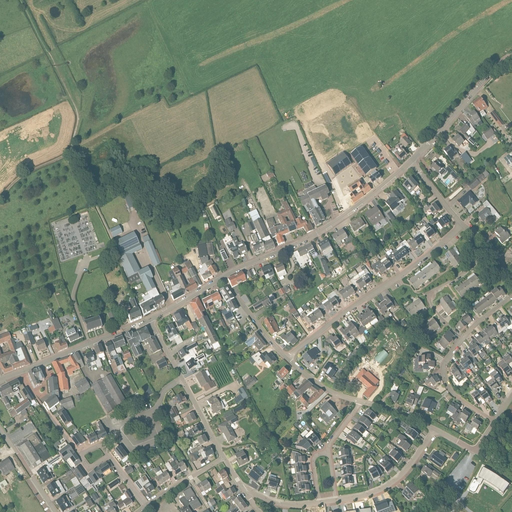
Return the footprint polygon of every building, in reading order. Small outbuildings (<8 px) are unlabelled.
[(479,114),(487,108),(485,106),(486,106),(481,99),(473,105),(479,114)] [(473,127),(481,121),(474,112),(469,116),(470,117),(468,119),(473,127)] [(500,127),(503,125),(493,112),(490,114),(500,127)] [(466,126),(465,126),(459,132),(467,140),(470,138),(466,134),(469,130),(473,134),(475,132),(469,123),(466,126)] [(492,130),(490,128),(483,134),(487,140),(495,134),(492,130)] [(463,142),(458,136),(453,141),(458,147),(461,145),(464,148),(468,143),(465,140),(463,142)] [(406,148),(411,144),(405,137),(400,142),(406,148)] [(468,166),(460,157),(455,151),(453,152),(449,147),(444,151),(447,155),(448,155),(452,160),(451,161),(452,161),(454,159),(455,161),(456,160),(463,169),(467,166),(468,166)] [(352,155),(356,161),(365,154),(361,148),(352,155)] [(407,155),(403,151),(401,149),(398,152),(396,150),(393,153),(395,155),(400,161),(407,155)] [(346,166),(351,163),(344,153),(339,157),(346,166)] [(472,162),(470,159),(470,158),(465,153),(460,157),(468,166),(472,162)] [(356,161),(359,166),(369,159),(365,154),(356,161)] [(341,170),(346,166),(339,157),(334,161),(341,170)] [(359,166),(363,171),(373,164),(369,159),(359,166)] [(335,174),(341,170),(334,161),(328,164),(335,174)] [(437,175),(438,174),(439,173),(441,176),(443,176),(444,175),(445,174),(445,173),(446,171),(443,169),(444,168),(440,165),(439,166),(436,162),(431,167),(434,169),(433,170),(437,175)] [(363,171),(367,177),(377,170),(373,164),(363,171)] [(265,174),(269,179),(274,175),(271,170),(265,174)] [(472,191),(485,179),(481,173),(467,186),(472,191)] [(370,180),(371,183),(373,184),(381,178),(378,174),(370,180)] [(411,179),(407,183),(403,186),(410,193),(413,191),(418,186),(411,179)] [(364,197),(363,196),(367,194),(371,191),(371,190),(368,185),(367,185),(365,186),(360,180),(348,188),(344,191),(345,196),(348,202),(351,206),(364,197)] [(309,212),(316,227),(321,224),(320,222),(324,220),(315,201),(320,199),(322,202),(328,199),(326,196),(328,195),(325,188),(317,191),(315,187),(303,193),(305,198),(299,201),(305,214),(309,212)] [(394,197),(386,204),(393,212),(402,204),(400,203),(403,200),(401,197),(401,195),(399,195),(396,191),(394,193),(392,195),(392,196),(392,195),(394,197)] [(469,192),(458,202),(462,207),(465,204),(466,204),(468,202),(472,206),(478,202),(469,192)] [(282,227),(283,227),(284,228),(286,227),(289,234),(297,230),(294,224),(296,223),(295,221),(294,218),(293,216),(292,215),(287,204),(283,206),(283,207),(285,211),(276,215),(278,220),(281,226),(282,227)] [(434,216),(440,211),(435,205),(431,208),(429,206),(423,210),(426,212),(429,210),(434,216)] [(486,208),(477,216),(482,222),(490,215),(492,217),(495,214),(497,213),(490,205),(486,208)] [(377,208),(373,211),(370,213),(369,212),(365,214),(373,226),(384,219),(377,208)] [(450,224),(445,217),(438,223),(442,229),(450,224)] [(360,218),(349,225),(352,228),(351,229),(354,233),(365,225),(360,218)] [(232,223),(229,219),(224,221),(225,223),(224,224),(230,235),(234,233),(233,231),(235,229),(232,223)] [(253,223),(251,219),(246,222),(251,232),(256,230),(253,223)] [(262,245),(264,250),(265,253),(266,253),(275,249),(271,241),(260,219),(253,223),(256,230),(258,234),(262,245)] [(273,238),(275,244),(277,243),(278,246),(284,244),(282,237),(289,234),(286,227),(284,228),(283,227),(282,227),(281,226),(275,228),(274,226),(275,225),(272,219),(265,222),(272,239),(273,238)] [(299,220),(295,221),(296,223),(294,224),(297,230),(303,228),(307,234),(313,230),(308,220),(301,224),(299,220)] [(429,239),(435,235),(428,225),(425,227),(427,230),(424,233),(429,239)] [(119,226),(109,230),(109,231),(113,238),(123,234),(119,226)] [(499,240),(502,244),(510,237),(504,230),(503,231),(500,228),(495,233),(500,239),(499,240)] [(339,246),(342,244),(345,242),(343,240),(347,237),(342,230),(332,237),(339,246)] [(416,239),(414,241),(418,247),(421,245),(422,245),(424,243),(421,240),(424,238),(419,231),(416,233),(417,234),(415,236),(416,239)] [(137,273),(140,271),(132,255),(142,250),(133,233),(115,243),(122,257),(118,259),(120,263),(128,279),(137,274),(137,273)] [(262,251),(264,250),(262,245),(258,234),(255,236),(252,237),(252,236),(250,236),(253,243),(250,244),(255,254),(256,255),(259,254),(258,253),(259,253),(262,252),(262,251)] [(327,240),(318,245),(324,256),(329,253),(328,250),(331,248),(327,240)] [(143,244),(153,267),(160,264),(151,241),(143,244)] [(205,241),(203,241),(197,242),(198,246),(197,246),(199,259),(202,266),(203,268),(200,270),(202,273),(199,274),(204,282),(212,277),(205,264),(208,262),(207,256),(205,245),(205,241)] [(403,243),(408,250),(410,248),(413,251),(415,250),(416,250),(415,249),(418,247),(414,241),(408,245),(405,241),(403,243)] [(245,250),(243,245),(241,242),(238,243),(238,242),(234,244),(235,246),(236,249),(240,257),(247,254),(245,250)] [(398,253),(403,259),(406,257),(406,256),(408,255),(405,251),(408,250),(403,243),(400,245),(403,249),(398,253)] [(305,248),(309,257),(316,253),(311,245),(305,248)] [(229,249),(234,260),(237,258),(238,258),(239,258),(239,257),(240,257),(236,249),(233,250),(232,248),(229,249)] [(305,248),(297,252),(300,258),(302,257),(304,262),(299,264),(300,267),(308,263),(306,260),(308,259),(309,260),(310,259),(309,257),(305,248)] [(458,256),(453,249),(445,255),(446,257),(447,257),(450,262),(458,256)] [(228,259),(223,250),(220,252),(223,262),(228,259)] [(386,253),(388,257),(392,261),(394,264),(396,262),(397,263),(399,261),(400,262),(399,261),(403,259),(398,253),(396,250),(390,254),(388,251),(386,253)] [(294,254),(299,264),(304,262),(302,257),(300,258),(297,252),(294,254)] [(463,262),(458,256),(450,262),(451,264),(452,264),(455,268),(454,268),(455,268),(463,262)] [(390,263),(392,261),(388,257),(386,259),(387,260),(382,264),(387,271),(390,269),(390,268),(392,267),(390,263)] [(194,274),(192,270),(193,269),(189,261),(184,264),(185,267),(188,272),(192,278),(198,288),(201,286),(195,274),(194,274)] [(216,270),(212,263),(211,261),(208,262),(205,264),(212,277),(217,274),(215,271),(216,270)] [(326,261),(325,261),(321,263),(325,274),(330,273),(326,261)] [(387,271),(382,264),(380,261),(372,267),(376,274),(379,272),(381,275),(383,273),(384,274),(384,273),(387,271)] [(432,266),(429,268),(435,275),(441,270),(435,262),(432,265),(432,266)] [(279,278),(286,275),(285,271),(282,265),(274,269),(277,274),(279,278)] [(341,266),(333,270),(336,275),(343,271),(341,266)] [(163,302),(164,302),(161,296),(159,297),(157,292),(155,289),(156,288),(151,279),(153,278),(147,267),(140,271),(137,273),(137,274),(141,280),(147,293),(150,298),(152,301),(156,308),(157,308),(158,308),(158,307),(159,307),(158,306),(161,304),(162,305),(163,305),(164,304),(163,302)] [(270,267),(261,270),(264,276),(268,275),(268,276),(268,277),(269,279),(270,277),(274,275),(270,267)] [(428,280),(435,275),(429,268),(429,267),(422,272),(428,280)] [(189,293),(188,293),(184,282),(177,269),(172,270),(179,285),(180,287),(184,295),(189,293)] [(254,270),(253,269),(246,273),(247,275),(243,277),(241,273),(228,280),(232,288),(249,279),(250,280),(254,277),(253,276),(256,275),(254,270)] [(358,275),(360,277),(366,286),(372,282),(369,279),(372,277),(366,269),(363,271),(364,271),(358,275)] [(179,285),(172,270),(168,272),(173,281),(172,282),(174,287),(179,285)] [(428,280),(422,272),(419,274),(419,275),(416,277),(422,285),(428,280)] [(141,280),(137,274),(128,279),(131,284),(136,282),(140,280),(141,280)] [(366,286),(360,277),(358,275),(350,281),(352,283),(356,288),(358,287),(361,290),(366,286)] [(474,288),(476,287),(481,284),(475,275),(471,278),(472,279),(469,281),(474,288)] [(415,290),(422,285),(416,277),(412,279),(413,280),(410,282),(409,281),(415,290)] [(191,291),(197,288),(194,283),(193,281),(192,278),(188,280),(191,285),(189,286),(191,291)] [(468,293),(470,292),(470,291),(474,288),(469,281),(469,280),(465,283),(465,284),(463,286),(462,286),(468,293)] [(352,283),(350,281),(348,283),(350,287),(345,291),(350,297),(355,293),(353,290),(356,288),(352,283)] [(456,290),(455,290),(461,298),(464,296),(463,296),(468,293),(462,286),(463,286),(462,285),(458,288),(459,288),(456,290)] [(287,286),(282,289),(285,294),(291,291),(287,286)] [(184,295),(180,287),(177,288),(179,292),(178,292),(176,289),(169,292),(171,296),(174,301),(184,295)] [(344,301),(350,297),(345,291),(343,288),(338,292),(337,290),(334,292),(339,300),(342,298),(344,301)] [(228,308),(231,313),(238,310),(235,305),(234,306),(232,303),(234,302),(233,302),(232,303),(231,301),(234,299),(226,289),(220,292),(224,299),(226,303),(228,308)] [(496,300),(498,299),(502,296),(503,298),(505,295),(501,289),(498,291),(497,289),(491,293),(491,294),(496,300)] [(332,300),(329,302),(333,309),(339,305),(337,302),(339,300),(334,292),(329,296),(332,300)] [(219,297),(217,294),(210,297),(214,306),(216,310),(221,307),(218,303),(220,301),(220,299),(219,297)] [(492,304),(494,303),(497,301),(496,300),(491,294),(485,299),(491,306),(492,305),(492,304)] [(391,303),(386,296),(383,298),(385,301),(383,303),(388,311),(389,311),(388,310),(391,308),(392,309),(393,308),(394,310),(398,306),(394,300),(391,303)] [(443,309),(451,303),(447,296),(438,302),(440,304),(443,308),(443,309)] [(210,297),(202,301),(204,307),(206,310),(210,308),(214,306),(210,297)] [(150,298),(145,301),(150,312),(156,309),(156,308),(152,301),(150,298)] [(131,323),(142,318),(134,299),(129,301),(130,304),(128,304),(130,309),(126,311),(127,314),(131,323)] [(268,299),(261,302),(264,307),(265,309),(271,305),(268,299)] [(419,299),(412,304),(418,312),(420,311),(424,308),(424,307),(425,308),(425,307),(419,299)] [(491,306),(485,299),(479,303),(484,310),(489,307),(491,306)] [(203,319),(201,314),(204,312),(197,300),(189,304),(198,322),(203,319)] [(150,312),(145,301),(139,305),(143,316),(150,312)] [(264,307),(261,302),(253,307),(256,312),(264,307)] [(328,313),(333,309),(329,302),(323,306),(321,303),(319,305),(320,307),(323,311),(326,310),(328,313)] [(388,311),(383,303),(380,305),(377,302),(375,304),(383,316),(385,314),(385,313),(387,311),(388,312),(388,311)] [(456,309),(451,303),(443,309),(445,311),(448,315),(456,309)] [(479,303),(479,304),(473,308),(478,315),(480,314),(479,314),(484,310),(479,303)] [(414,315),(415,314),(418,312),(412,304),(409,306),(408,304),(404,307),(412,317),(414,315)] [(313,314),(318,321),(323,317),(321,313),(323,311),(320,307),(319,305),(316,307),(319,310),(313,314)] [(111,325),(118,323),(112,308),(106,310),(111,325)] [(231,313),(228,308),(221,313),(226,322),(233,318),(231,313)] [(366,314),(364,315),(370,323),(376,319),(372,313),(372,314),(368,309),(365,312),(366,314)] [(185,324),(188,328),(189,331),(193,329),(189,321),(188,322),(183,310),(174,315),(173,316),(177,323),(175,323),(178,328),(185,324)] [(318,321),(313,314),(312,312),(306,316),(304,313),(301,315),(309,325),(310,325),(311,324),(312,324),(312,325),(318,321)] [(463,322),(466,326),(470,322),(471,323),(472,322),(467,314),(461,319),(462,322),(463,322)] [(365,327),(370,323),(364,315),(362,317),(360,315),(357,317),(360,322),(360,323),(362,326),(360,328),(363,332),(367,330),(365,327)] [(85,316),(81,317),(87,333),(102,328),(99,318),(87,322),(85,316)] [(203,319),(198,322),(200,326),(202,325),(209,322),(206,317),(203,319)] [(273,335),(277,333),(275,329),(277,327),(272,317),(265,321),(273,335)] [(511,324),(511,322),(509,319),(507,320),(505,318),(503,319),(501,317),(499,319),(505,327),(507,328),(511,325),(511,324)] [(51,321),(53,327),(55,331),(61,329),(57,319),(51,321)] [(496,328),(500,334),(503,332),(502,329),(505,327),(499,319),(495,322),(499,326),(496,328)] [(431,323),(428,325),(433,332),(433,333),(435,331),(436,330),(439,328),(440,328),(434,320),(430,322),(431,323)] [(202,325),(204,330),(211,327),(209,322),(202,325)] [(350,327),(347,329),(355,339),(360,335),(360,336),(364,333),(363,332),(360,328),(357,330),(351,322),(348,324),(350,327)] [(463,322),(462,322),(456,327),(456,328),(457,328),(460,332),(467,327),(466,326),(463,322)] [(421,329),(427,337),(429,336),(428,336),(433,332),(428,325),(427,324),(424,327),(424,328),(421,330),(421,329)] [(175,332),(171,325),(165,329),(168,335),(167,335),(169,338),(168,339),(170,342),(174,340),(177,345),(182,342),(179,335),(177,336),(175,332)] [(208,338),(214,335),(211,327),(204,330),(208,338)] [(494,338),(500,334),(496,328),(494,330),(492,327),(490,329),(489,327),(487,328),(494,338)] [(349,344),(355,339),(347,329),(344,331),(342,328),(339,330),(349,344)] [(486,335),(483,337),(487,342),(489,344),(491,342),(490,341),(494,338),(487,328),(483,331),(486,335)] [(145,341),(151,338),(147,330),(145,329),(136,334),(132,336),(131,334),(124,337),(135,359),(142,355),(137,345),(145,341)] [(66,334),(70,343),(81,338),(79,334),(76,335),(74,330),(66,334)] [(454,337),(449,331),(444,337),(445,338),(438,344),(444,350),(452,342),(450,340),(452,339),(452,338),(454,337)] [(31,346),(35,344),(31,332),(27,334),(31,346)] [(0,366),(0,367),(1,369),(2,370),(3,373),(4,374),(13,371),(11,366),(19,363),(14,352),(17,351),(15,345),(14,345),(12,340),(11,340),(9,333),(0,337),(0,366)] [(297,340),(295,338),(290,333),(286,337),(284,335),(282,337),(284,339),(283,341),(288,345),(290,343),(292,345),(297,340)] [(257,342),(261,339),(256,334),(251,339),(254,343),(256,342),(257,342)] [(480,345),(484,343),(485,344),(487,342),(483,337),(481,339),(478,334),(474,337),(475,339),(480,345)] [(209,340),(214,350),(220,347),(218,343),(218,342),(214,335),(208,338),(209,340)] [(334,338),(332,336),(326,340),(330,345),(332,343),(336,349),(342,345),(336,337),(334,338)] [(68,348),(63,337),(58,339),(59,341),(55,344),(59,352),(68,348)] [(145,344),(146,344),(148,343),(154,354),(161,350),(155,338),(153,337),(151,338),(145,341),(144,342),(145,344)] [(119,356),(120,359),(121,362),(122,362),(127,360),(129,364),(133,362),(129,352),(123,354),(122,352),(121,352),(120,349),(125,346),(122,338),(112,342),(117,354),(118,356),(119,356)] [(256,342),(254,343),(253,344),(254,345),(255,345),(259,351),(266,346),(261,339),(257,342),(256,342)] [(482,349),(480,346),(480,345),(475,339),(471,343),(472,345),(471,346),(477,354),(480,351),(482,349)] [(38,348),(39,352),(46,349),(43,341),(35,344),(37,349),(38,348)] [(21,342),(15,345),(17,351),(14,352),(19,363),(11,366),(13,371),(24,366),(25,367),(30,365),(21,342)] [(116,356),(111,342),(110,343),(111,343),(108,344),(105,345),(106,346),(105,346),(110,359),(112,358),(113,360),(114,360),(117,368),(123,365),(122,362),(121,362),(120,359),(119,360),(117,356),(116,356)] [(195,343),(195,344),(179,352),(180,354),(179,354),(182,359),(183,358),(185,361),(190,358),(187,353),(197,347),(195,343)] [(105,357),(103,354),(104,353),(101,345),(93,348),(95,354),(92,355),(95,361),(99,359),(105,357)] [(477,354),(471,346),(469,347),(470,349),(468,351),(469,352),(467,353),(471,359),(474,358),(474,359),(478,356),(477,354)] [(319,354),(315,348),(303,358),(309,366),(316,360),(314,358),(319,354)] [(383,350),(374,359),(380,364),(388,355),(383,350)] [(258,366),(263,362),(265,364),(267,362),(271,366),(277,361),(271,353),(267,356),(265,353),(255,361),(252,358),(248,360),(253,365),(256,363),(258,366)] [(464,358),(462,360),(468,368),(469,367),(472,365),(471,364),(473,362),(471,359),(467,353),(463,356),(464,358)] [(80,359),(77,354),(73,356),(80,368),(84,366),(80,359)] [(95,361),(92,355),(92,354),(91,354),(88,355),(85,356),(87,361),(87,362),(86,362),(88,368),(96,365),(97,368),(102,366),(99,359),(95,361)] [(189,370),(195,367),(197,369),(201,367),(198,362),(205,358),(203,354),(193,360),(191,357),(190,358),(185,361),(186,363),(186,364),(187,363),(188,365),(187,366),(189,370)] [(511,355),(503,360),(511,371),(511,370),(511,355)] [(431,362),(431,356),(425,356),(425,358),(419,358),(419,364),(423,364),(423,370),(429,370),(429,368),(434,368),(434,362),(431,362)] [(80,369),(72,357),(68,359),(73,367),(66,370),(69,376),(73,374),(72,372),(80,369)] [(156,363),(159,370),(168,366),(165,359),(156,363)] [(57,376),(57,379),(59,393),(68,391),(67,381),(65,379),(64,374),(60,365),(64,364),(62,360),(59,361),(58,362),(55,363),(52,364),(58,376),(57,376)] [(458,367),(466,378),(469,376),(466,372),(470,369),(469,367),(468,368),(462,360),(460,361),(462,363),(460,364),(461,365),(458,367)] [(500,368),(508,378),(511,376),(509,374),(511,372),(511,371),(503,360),(499,363),(502,366),(500,368)] [(325,376),(331,380),(336,373),(333,371),(333,370),(331,368),(331,367),(327,364),(324,369),(328,372),(325,376)] [(459,384),(466,378),(458,367),(456,369),(455,368),(451,371),(452,372),(451,373),(459,384)] [(500,384),(503,382),(499,377),(501,375),(496,368),(488,373),(490,376),(493,380),(498,387),(501,385),(500,384)] [(40,385),(39,382),(40,381),(40,382),(44,380),(40,369),(28,374),(35,387),(40,385)] [(289,373),(284,369),(276,377),(279,379),(274,383),(279,387),(283,383),(281,381),(289,373)] [(196,377),(198,381),(200,385),(201,384),(202,387),(201,387),(204,386),(206,391),(205,392),(215,387),(212,381),(210,382),(204,372),(205,372),(195,377),(196,377)] [(377,387),(370,382),(373,379),(368,374),(365,378),(360,374),(357,378),(360,381),(367,387),(368,386),(371,388),(363,396),(364,396),(367,399),(377,388),(377,387)] [(108,415),(127,404),(110,375),(91,386),(93,389),(108,415)] [(432,379),(430,376),(424,380),(428,385),(430,383),(434,387),(440,382),(436,376),(432,379)] [(49,411),(59,404),(58,393),(59,393),(57,379),(56,380),(56,379),(48,380),(50,394),(52,394),(52,398),(43,405),(45,409),(47,408),(49,411)] [(80,395),(90,388),(85,379),(74,385),(80,395)] [(251,379),(244,385),(248,389),(254,383),(251,379)] [(19,401),(23,399),(17,388),(20,386),(17,380),(13,382),(14,384),(12,385),(9,386),(13,397),(14,396),(14,395),(17,394),(17,395),(16,395),(19,401)] [(487,384),(495,394),(498,392),(497,390),(499,388),(498,387),(493,380),(487,384)] [(307,382),(296,391),(290,385),(288,388),(285,390),(290,396),(291,395),(292,396),(293,394),(297,399),(298,398),(309,389),(309,390),(313,386),(307,382)] [(391,394),(388,400),(395,403),(399,396),(395,394),(399,386),(394,384),(391,387),(389,393),(391,394)] [(24,401),(27,400),(29,404),(34,401),(26,388),(25,389),(22,385),(20,386),(17,388),(23,399),(24,401)] [(10,398),(13,397),(9,386),(0,390),(0,393),(7,408),(10,407),(8,402),(11,400),(10,398)] [(307,408),(316,400),(324,392),(317,388),(314,386),(310,389),(316,394),(313,397),(309,402),(307,399),(304,396),(300,400),(307,408)] [(236,404),(239,403),(247,397),(242,388),(237,391),(240,395),(236,398),(233,400),(236,404)] [(489,403),(492,401),(485,391),(484,391),(482,388),(477,392),(485,403),(488,401),(489,403)] [(477,392),(471,396),(479,406),(482,404),(482,405),(485,403),(477,392)] [(414,402),(417,403),(414,410),(420,396),(414,394),(413,397),(410,395),(406,405),(412,407),(414,402)] [(175,399),(172,400),(175,405),(177,404),(179,406),(186,402),(184,398),(182,399),(180,396),(175,398),(175,399)] [(221,402),(219,403),(216,397),(207,402),(210,408),(211,407),(212,410),(214,414),(224,409),(221,402)] [(426,399),(422,408),(428,410),(427,412),(432,414),(435,406),(431,404),(432,402),(426,399)] [(24,410),(30,406),(29,404),(27,400),(24,401),(19,406),(22,411),(24,410)] [(327,425),(335,417),(332,415),(335,412),(332,408),(327,403),(320,410),(325,414),(322,417),(325,419),(323,421),(327,425)] [(454,421),(460,413),(461,412),(458,410),(460,407),(453,403),(448,412),(453,415),(451,419),(453,420),(454,421)] [(13,418),(17,415),(20,413),(22,411),(19,406),(9,413),(13,418)] [(175,408),(173,409),(172,408),(170,409),(172,414),(171,415),(170,416),(172,420),(179,416),(175,408)] [(61,410),(57,413),(65,426),(71,422),(65,412),(64,411),(63,409),(61,410)] [(370,423),(372,421),(373,421),(377,417),(373,414),(374,412),(369,410),(369,411),(367,413),(365,412),(364,414),(365,415),(363,418),(362,417),(370,423)] [(470,415),(464,411),(462,414),(460,413),(454,421),(454,422),(455,423),(455,424),(458,426),(458,425),(461,421),(465,423),(470,415)] [(189,424),(196,421),(193,414),(185,418),(186,418),(183,419),(186,425),(189,424)] [(227,422),(218,427),(222,434),(223,434),(227,440),(229,438),(231,441),(236,439),(229,426),(237,422),(233,414),(225,419),(227,422)] [(169,421),(170,424),(180,419),(179,416),(172,420),(169,421)] [(365,430),(367,428),(368,428),(371,424),(370,423),(362,417),(363,418),(361,420),(360,419),(358,422),(360,422),(358,425),(357,424),(365,430)] [(477,431),(481,424),(475,420),(472,425),(469,423),(465,429),(471,432),(474,429),(477,431)] [(414,441),(418,436),(419,435),(416,434),(419,431),(417,430),(409,426),(403,423),(404,424),(402,427),(408,432),(406,435),(414,441)] [(357,424),(356,424),(358,425),(356,428),(355,427),(353,429),(354,430),(353,432),(351,431),(360,437),(362,435),(363,436),(366,431),(365,430),(357,424)] [(102,426),(98,428),(100,432),(94,434),(98,441),(107,437),(102,426)] [(195,436),(202,432),(199,426),(189,432),(190,435),(188,436),(189,439),(192,437),(195,436)] [(347,439),(354,445),(356,442),(359,444),(363,440),(360,437),(351,431),(352,432),(351,435),(349,434),(348,436),(349,437),(347,439)] [(303,438),(305,439),(309,445),(312,443),(314,445),(315,443),(316,444),(319,441),(312,432),(309,434),(309,433),(303,438)] [(71,439),(77,448),(85,442),(79,433),(71,439)] [(16,447),(30,468),(32,466),(34,468),(51,458),(41,443),(35,434),(16,447)] [(86,438),(90,445),(98,441),(94,434),(86,438)] [(397,446),(406,453),(410,446),(406,443),(408,440),(400,435),(397,439),(401,441),(397,446)] [(197,452),(202,449),(201,446),(207,443),(204,436),(197,440),(199,443),(195,445),(196,447),(190,450),(192,455),(197,452)] [(304,440),(300,436),(296,447),(307,451),(311,447),(309,445),(305,439),(304,440)] [(73,451),(69,446),(58,453),(63,459),(73,451)] [(121,461),(127,457),(120,447),(114,451),(121,461)] [(204,448),(202,449),(197,452),(199,454),(201,453),(204,459),(213,454),(210,448),(205,451),(204,448)] [(342,458),(349,457),(348,450),(347,448),(341,449),(341,451),(338,452),(339,458),(342,458)] [(389,456),(398,463),(401,459),(398,457),(402,454),(397,449),(395,452),(394,451),(393,451),(392,450),(389,454),(390,455),(389,456)] [(69,459),(75,467),(81,463),(73,451),(63,459),(65,462),(69,459)] [(242,451),(234,456),(238,462),(237,462),(239,467),(248,462),(242,451)] [(301,456),(301,455),(294,452),(293,455),(294,462),(295,461),(295,464),(302,463),(302,464),(305,463),(305,458),(301,458),(301,456)] [(439,467),(445,459),(444,458),(446,456),(441,453),(440,455),(437,453),(431,462),(439,467)] [(385,461),(381,465),(385,470),(385,471),(387,474),(393,468),(388,463),(390,461),(385,456),(383,458),(385,461)] [(349,457),(342,458),(343,461),(340,461),(340,468),(343,467),(350,466),(351,466),(350,460),(350,457),(349,457)] [(49,466),(58,461),(56,458),(47,463),(49,466)] [(0,469),(4,476),(15,469),(8,459),(0,464),(0,469)] [(100,476),(113,467),(109,461),(96,470),(100,476)] [(172,471),(176,477),(181,473),(177,466),(174,461),(169,464),(168,463),(165,465),(170,473),(172,471)] [(182,463),(179,465),(177,466),(181,473),(187,469),(182,463)] [(295,464),(294,464),(295,474),(303,473),(307,472),(306,467),(302,467),(302,464),(302,463),(295,464)] [(440,474),(428,465),(426,468),(425,467),(421,472),(429,478),(432,473),(438,477),(440,474)] [(130,466),(124,470),(128,475),(133,471),(130,466)] [(345,477),(352,476),(351,469),(350,466),(343,467),(344,470),(341,471),(342,477),(345,477)] [(47,467),(37,473),(37,474),(37,473),(40,479),(47,474),(46,472),(49,470),(47,467)] [(87,475),(85,477),(78,467),(74,471),(72,472),(79,481),(83,487),(88,484),(90,487),(94,484),(87,475)] [(383,473),(382,472),(378,467),(375,468),(374,467),(372,467),(370,467),(369,468),(369,470),(369,472),(374,481),(380,477),(379,475),(383,473)] [(256,483),(263,476),(254,468),(253,470),(252,469),(251,471),(248,468),(244,472),(248,475),(248,476),(256,483)] [(499,491),(499,492),(502,494),(503,494),(504,493),(509,486),(505,483),(504,483),(501,480),(500,480),(496,477),(492,475),(492,474),(492,475),(487,472),(488,470),(484,468),(483,470),(482,470),(479,477),(478,479),(477,481),(474,479),(469,489),(469,491),(474,493),(475,492),(480,483),(481,481),(482,481),(484,479),(488,481),(492,483),(492,484),(500,489),(499,491)] [(96,470),(87,475),(94,484),(102,479),(100,476),(96,470)] [(69,477),(70,480),(75,477),(73,474),(71,471),(69,472),(67,473),(65,474),(67,478),(69,477)] [(230,482),(223,471),(221,472),(220,472),(218,473),(219,474),(218,474),(225,485),(228,483),(230,482)] [(47,474),(40,479),(44,484),(43,484),(44,484),(54,478),(50,472),(47,474)] [(166,473),(163,475),(160,476),(165,483),(170,479),(166,473)] [(297,484),(305,482),(308,482),(307,476),(304,477),(303,473),(295,474),(297,484)] [(165,483),(160,476),(158,478),(155,480),(159,486),(165,483)] [(343,487),(353,485),(352,479),(352,476),(345,477),(345,480),(342,480),(343,487)] [(268,484),(267,487),(271,488),(271,490),(276,491),(279,482),(269,478),(267,484),(268,484)] [(142,482),(140,479),(134,483),(140,491),(143,489),(147,495),(154,490),(150,484),(146,479),(142,482)] [(119,484),(117,480),(111,484),(114,488),(119,484)] [(211,489),(206,481),(200,485),(199,484),(196,486),(201,493),(204,491),(204,493),(211,489)] [(50,493),(60,487),(61,487),(59,484),(58,485),(57,482),(47,488),(50,493)] [(297,484),(298,493),(304,492),(310,491),(309,486),(305,486),(305,482),(297,484)] [(411,499),(419,491),(411,483),(408,486),(409,487),(403,494),(407,497),(408,496),(411,499)] [(78,496),(85,492),(81,485),(73,489),(78,496)] [(63,492),(60,487),(50,493),(53,498),(60,494),(63,492)] [(224,487),(218,491),(216,492),(217,495),(222,492),(226,489),(224,487)] [(201,507),(195,496),(190,488),(182,493),(185,497),(179,501),(181,504),(182,504),(183,507),(182,508),(184,511),(183,511),(208,511),(207,510),(208,511),(206,511),(191,511),(193,511),(194,511),(201,507)] [(236,494),(233,489),(228,492),(226,489),(221,492),(224,497),(226,500),(229,498),(233,496),(233,495),(236,494)] [(117,506),(119,510),(126,505),(128,507),(132,503),(130,499),(132,498),(127,491),(123,494),(127,499),(117,506)] [(66,496),(56,502),(56,503),(57,502),(60,508),(67,503),(70,502),(70,501),(72,500),(69,495),(66,496)] [(231,511),(243,503),(239,497),(233,502),(235,504),(231,507),(232,508),(228,511),(229,511),(231,511)] [(375,506),(376,511),(393,511),(396,511),(392,502),(387,504),(386,501),(375,506)] [(482,511),(486,505),(480,501),(476,507),(482,511)] [(114,511),(113,510),(117,508),(113,502),(108,506),(110,509),(105,511),(114,511)] [(68,506),(67,503),(60,508),(62,511),(64,511),(70,509),(73,507),(71,504),(68,506)] [(237,511),(239,510),(240,511),(241,511),(247,508),(243,503),(231,511),(237,511)]
